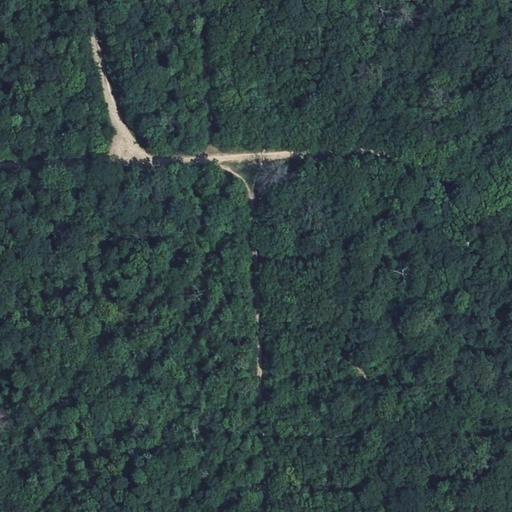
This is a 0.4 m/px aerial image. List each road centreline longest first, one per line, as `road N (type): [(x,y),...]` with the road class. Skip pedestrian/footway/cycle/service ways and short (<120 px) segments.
road 1 (track): [(260,150),(378,153),(511,217)]
road 2 (track): [(89,0),(120,123),(151,153)]
